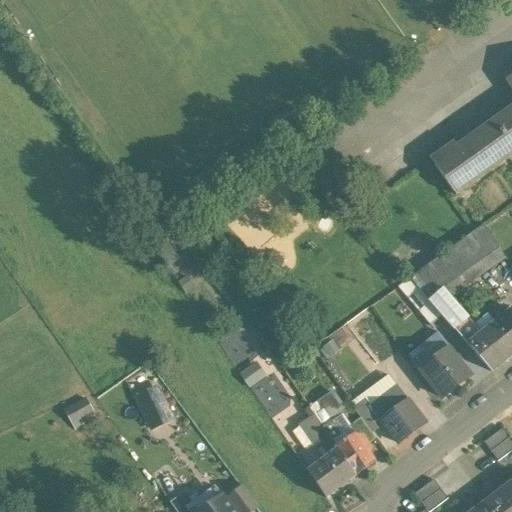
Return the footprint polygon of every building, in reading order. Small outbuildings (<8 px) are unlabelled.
[(511,155),(511,75),(505,80),(511,89),(511,106),(456,146),(454,142),(429,160),(455,196),(511,155)] [(205,223),(196,230),(206,242),(215,234),(205,223)] [(483,226),(410,279),(428,301),(441,290),(449,299),(504,259),(483,226)] [(158,246),(172,267),(183,260),(169,238),(158,246)] [(384,272),(397,288),(410,279),(397,262),(384,272)] [(428,301),(410,279),(397,288),(430,326),(441,317),(428,301)] [(449,299),(441,290),(428,301),(441,317),(457,335),(466,346),(480,334),(449,299)] [(480,334),(466,346),(490,373),(511,356),(511,311),(511,310),(480,334)] [(430,326),(440,341),(444,346),(457,335),(441,317),(430,326)] [(444,346),(440,341),(422,354),(413,361),(442,398),(468,377),(448,351),(444,346)] [(366,402),(369,407),(396,387),(388,376),(361,396),(366,402)] [(396,387),(369,407),(384,425),(391,436),(390,437),(393,441),(394,440),(398,444),(414,433),(411,429),(421,422),(396,387)] [(159,388),(137,398),(149,426),(171,416),(159,388)] [(332,393),(309,409),(315,418),(335,406),(342,417),(347,414),(332,393)] [(85,398),(68,408),(76,421),(93,411),(85,398)] [(369,407),(366,402),(354,410),(361,419),(371,434),(384,425),(369,407)] [(342,417),(335,406),(315,418),(336,448),(354,436),(349,428),(341,417),(342,417)] [(328,458),(337,450),(336,448),(315,418),(301,429),(318,452),(322,449),(328,458)] [(361,419),(349,428),(354,436),(362,447),(366,444),(366,445),(374,439),(371,434),(361,419)] [(509,439),(502,429),(483,443),(490,453),(509,439)] [(354,436),(336,448),(337,450),(355,477),(373,464),(366,454),(370,451),(366,445),(366,444),(362,447),(354,436)] [(511,442),(509,439),(490,453),(497,462),(511,451),(511,442)] [(328,458),(307,472),(325,499),(355,477),(337,450),(328,458)] [(511,477),(500,486),(503,489),(511,500),(511,477)] [(433,481),(414,495),(421,505),(440,490),(433,481)] [(214,487),(192,503),(197,509),(193,511),(200,511),(221,497),(214,487)] [(253,511),(255,511),(239,489),(226,499),(235,511),(253,511)] [(511,511),(511,500),(503,489),(485,503),(491,511),(511,511)] [(440,490),(421,505),(426,511),(430,511),(447,500),(440,490)] [(192,503),(184,493),(169,503),(175,511),(193,511),(197,509),(192,503)] [(200,511),(232,511),(221,497),(200,511)] [(491,511),(485,503),(472,511),(491,511)]
